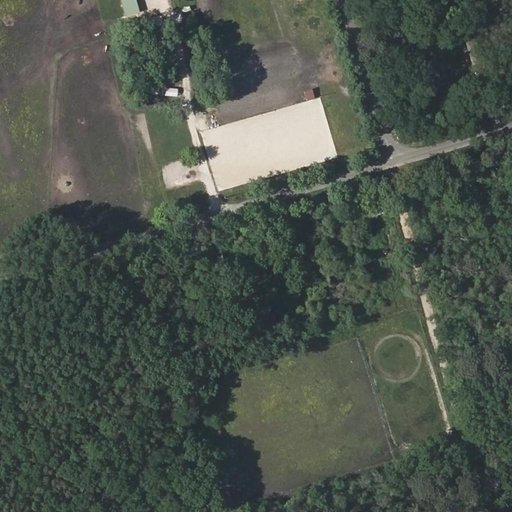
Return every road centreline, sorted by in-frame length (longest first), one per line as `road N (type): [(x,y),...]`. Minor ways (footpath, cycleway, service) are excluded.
road 1 (residential): [(0,277),(392,160)]
road 2 (residential): [(392,160),(343,0)]
road 3 (residential): [(392,160),(511,126)]
